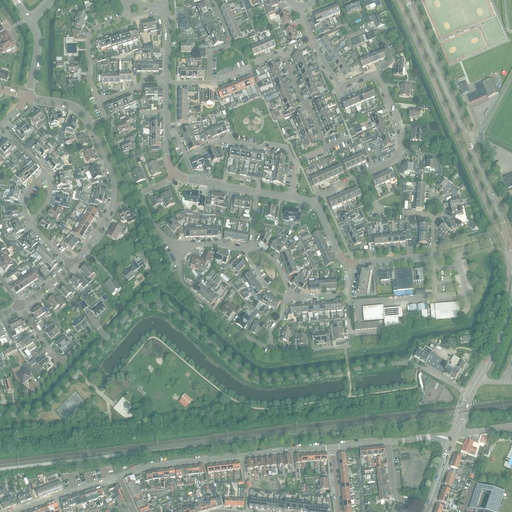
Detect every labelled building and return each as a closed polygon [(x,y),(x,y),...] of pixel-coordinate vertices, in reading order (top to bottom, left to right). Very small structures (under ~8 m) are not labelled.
[(252,9),(248,0),(243,0),(247,11),(249,10),(250,10),(252,9)] [(276,0),(271,0),(268,1),(270,5),(265,7),(268,13),(274,11),(272,7),(278,5),(276,0)] [(348,13),(360,7),(356,0),(355,0),(344,5),(348,13)] [(363,0),(366,6),(369,5),(370,9),(380,5),(378,0),(363,0)] [(196,7),(198,12),(207,8),(205,3),(199,5),(198,3),(191,5),(192,8),(196,7)] [(220,8),(223,14),(231,10),(229,5),(220,8)] [(337,5),(331,8),(334,15),(340,13),(337,5)] [(207,8),(198,12),(200,17),(209,13),(207,8)] [(331,8),(325,10),(328,17),(334,15),(331,8)] [(231,10),(223,14),(225,19),(233,16),(231,10)] [(325,10),(319,13),(322,20),(328,17),(325,10)] [(278,15),(281,20),(290,16),(288,11),(283,13),(282,11),(275,13),(276,16),(278,15)] [(80,12),(76,18),(78,19),(83,22),(87,16),(80,12)] [(209,13),(200,17),(202,22),(211,18),(209,13)] [(319,13),(314,15),(314,17),(311,18),(314,26),(320,23),(319,21),(322,20),(319,13)] [(377,14),(372,16),(368,17),(371,23),(375,22),(377,28),(384,25),(380,16),(378,17),(377,14)] [(186,31),(191,29),(185,15),(179,15),(180,29),(185,29),(186,31)] [(233,16),(225,19),(227,25),(236,21),(233,16)] [(290,16),(281,20),(283,25),(281,26),(282,29),(288,26),(287,23),(292,22),(290,16)] [(78,19),(76,18),(75,20),(77,21),(75,24),(82,28),(85,23),(83,22),(78,19)] [(211,18),(202,22),(204,27),(213,23),(211,18)] [(155,20),(148,21),(150,30),(156,28),(157,31),(160,30),(159,24),(156,25),(155,20)] [(144,31),(148,30),(148,34),(151,33),(150,30),(148,21),(142,22),(143,27),(140,28),(141,33),(144,33),(144,31)] [(236,21),(227,25),(230,30),(238,27),(236,21)] [(213,23),(204,27),(206,32),(215,28),(213,23)] [(288,26),(282,29),(283,32),(285,31),(287,36),(296,32),(294,27),(289,29),(288,26)] [(238,27),(230,30),(232,36),(240,32),(238,27)] [(215,28),(206,32),(208,37),(219,32),(217,32),(215,28)] [(135,29),(129,31),(132,41),(138,39),(137,37),(140,36),(137,29),(135,30),(135,29)] [(129,31),(124,33),(127,42),(132,41),(129,31)] [(0,49),(2,53),(11,48),(12,49),(14,47),(14,46),(15,46),(10,38),(6,32),(0,35),(0,36),(0,37),(0,36),(0,49)] [(219,32),(208,37),(210,36),(212,41),(221,37),(219,32)] [(240,32),(232,36),(234,42),(243,38),(240,32)] [(296,32),(287,36),(285,37),(288,45),(295,42),(294,39),(299,37),(296,32)] [(117,45),(114,36),(114,34),(108,36),(112,47),(117,45)] [(119,34),(114,36),(117,45),(122,44),(119,34)] [(108,36),(103,37),(106,47),(111,45),(112,47),(108,36)] [(106,47),(103,37),(98,39),(101,49),(106,47)] [(221,37),(212,41),(214,46),(223,42),(221,37)] [(319,42),(323,47),(329,43),(326,37),(319,42)] [(73,55),(77,55),(77,49),(76,50),(76,43),(73,43),(72,38),(65,38),(66,47),(67,47),(67,54),(73,54),(73,55)] [(272,38),(266,41),(270,49),(276,47),(272,38)] [(191,46),(195,46),(195,41),(187,41),(187,44),(181,44),(181,52),(191,52),(191,46)] [(266,41),(261,43),(264,51),(270,49),(266,41)] [(261,43),(255,45),(259,53),(264,51),(261,43)] [(329,43),(323,47),(327,52),(333,48),(337,45),(335,43),(332,46),(329,43)] [(259,53),(255,45),(250,47),(253,56),(259,53)] [(333,48),(327,52),(330,57),(337,53),(333,48)] [(383,51),(377,53),(380,61),(386,58),(383,51)] [(292,57),(294,62),(303,58),(301,53),(292,57)] [(337,53),(330,57),(334,63),(340,58),(337,53)] [(377,53),(371,56),(374,63),(380,61),(377,53)] [(361,56),(362,59),(359,60),(362,68),(368,65),(365,58),(364,55),(361,56)] [(371,56),(365,58),(368,65),(374,63),(371,56)] [(303,58),(294,62),(296,67),(305,63),(303,58)] [(340,58),(334,63),(337,68),(344,63),(340,58)] [(404,62),(404,61),(403,58),(396,60),(398,64),(398,66),(395,66),(394,75),(402,76),(403,67),(404,62)] [(133,69),(137,69),(137,72),(142,72),(142,60),(139,60),(139,63),(137,63),(137,61),(133,61),(133,69)] [(156,61),(156,63),(153,63),(153,72),(159,72),(159,69),(162,69),(162,61),(156,61)] [(265,66),(268,72),(277,69),(275,63),(275,64),(274,61),(267,64),(268,65),(265,66)] [(305,63),(296,67),(298,72),(309,68),(309,67),(307,68),(305,63)] [(344,63),(337,68),(341,73),(348,68),(344,63)] [(69,73),(70,76),(80,76),(80,69),(77,69),(77,66),(68,66),(68,73),(69,73)] [(187,78),(186,69),(183,69),(183,67),(177,67),(177,75),(180,75),(181,78),(187,78)] [(2,69),(0,68),(0,79),(6,81),(7,81),(7,79),(8,79),(8,76),(8,74),(8,73),(8,74),(1,72),(2,69)] [(309,68),(298,72),(299,71),(301,76),(311,73),(309,68)] [(348,68),(341,73),(345,78),(351,73),(348,68)] [(277,69),(268,72),(270,77),(280,74),(277,69)] [(311,73),(301,76),(303,81),(313,77),(311,73)] [(280,74),(270,77),(272,82),(282,79),(280,74)] [(80,76),(70,76),(70,79),(68,79),(68,86),(78,86),(78,82),(80,82),(80,76)] [(313,77),(303,81),(306,86),(315,82),(313,77)] [(482,82),(482,83),(487,96),(488,97),(499,93),(492,78),(482,82)] [(282,79),(272,82),(274,88),(276,87),(285,83),(284,84),(282,79)] [(315,82),(306,86),(308,91),(317,87),(315,82)] [(462,94),(470,91),(466,82),(459,85),(462,94)] [(285,83),(276,87),(278,92),(287,88),(285,83)] [(487,96),(482,83),(481,83),(475,86),(478,92),(467,97),(470,103),(485,97),(487,96)] [(412,89),(412,86),(402,85),(400,96),(409,96),(410,89),(412,89)] [(227,87),(224,88),(229,98),(233,96),(232,94),(229,86),(227,87)] [(151,98),(151,87),(145,87),(145,92),(142,92),(142,98),(145,98),(145,95),(149,95),(149,99),(151,99),(151,98)] [(151,87),(151,98),(154,98),(154,95),(158,95),(158,98),(162,98),(162,89),(158,89),(158,87),(151,87)] [(317,87),(308,91),(310,96),(312,95),(314,98),(320,96),(319,93),(317,87)] [(229,98),(224,88),(223,88),(223,89),(220,90),(221,93),(218,94),(221,101),(229,98)] [(287,88),(278,92),(280,97),(289,93),(287,88)] [(371,88),(366,90),(370,99),(375,97),(371,88)] [(366,90),(361,92),(365,101),(367,106),(369,105),(367,100),(370,99),(366,90)] [(213,102),(213,92),(206,92),(206,94),(201,94),(201,103),(204,103),(204,102),(213,102)] [(361,92),(356,94),(360,103),(365,101),(361,92)] [(289,93),(280,97),(282,102),(292,98),(289,93)] [(356,94),(351,96),(356,108),(361,106),(360,103),(356,94)] [(130,95),(125,97),(129,106),(134,104),(134,102),(136,101),(134,95),(131,96),(130,95)] [(351,96),(346,98),(350,107),(355,105),(356,108),(351,96)] [(125,97),(120,99),(124,108),(129,106),(125,97)] [(292,98),(282,102),(284,107),(294,103),(292,98)] [(312,105),(314,110),(324,106),(320,98),(314,100),(315,103),(312,105)] [(350,107),(346,98),(341,100),(345,110),(350,107)] [(120,99),(115,101),(119,111),(124,108),(120,99)] [(115,101),(110,103),(114,113),(119,111),(115,101)] [(114,113),(110,103),(105,105),(109,115),(114,113)] [(294,103),(284,107),(286,112),(287,112),(288,115),(295,112),(294,109),(296,108),(294,103)] [(324,106),(314,110),(316,115),(326,111),(324,106)] [(420,118),(421,111),(423,111),(424,107),(418,106),(417,110),(410,109),(409,117),(420,118)] [(30,118),(35,124),(41,120),(41,121),(45,118),(39,109),(35,112),(36,113),(30,118)] [(331,109),(326,111),(316,115),(319,120),(328,116),(327,113),(332,110),(331,109)] [(49,113),(52,123),(58,122),(57,120),(62,119),(61,112),(56,114),(55,112),(49,113)] [(300,112),(293,115),(294,118),(292,119),(294,124),(303,120),(300,112)] [(376,113),(369,116),(371,119),(370,119),(372,124),(374,123),(383,119),(381,114),(377,116),(376,113)] [(328,116),(319,120),(321,125),(330,121),(328,116)] [(125,122),(130,120),(128,117),(121,120),(122,124),(116,126),(119,133),(128,129),(125,122)] [(64,124),(62,132),(65,133),(66,128),(74,131),(77,124),(76,124),(77,120),(70,118),(67,125),(64,124)] [(383,119),(374,123),(376,128),(385,124),(383,119)] [(150,120),(150,129),(159,129),(159,123),(157,123),(157,120),(150,120)] [(303,120),(294,124),(296,129),(306,125),(303,120)] [(217,123),(219,126),(222,134),(227,132),(226,129),(229,127),(226,121),(223,122),(223,121),(217,123)] [(330,121),(321,125),(323,130),(332,126),(330,121)] [(15,134),(17,135),(22,140),(25,137),(24,135),(30,129),(24,122),(16,130),(18,131),(15,134)] [(385,124),(376,128),(378,133),(387,129),(385,124)] [(306,125),(296,129),(298,134),(308,130),(306,125)] [(219,126),(213,128),(217,136),(222,134),(219,126)] [(332,126),(323,130),(325,135),(328,133),(330,136),(337,133),(336,130),(334,131),(332,126)] [(424,130),(425,127),(417,126),(417,129),(411,129),(410,140),(420,141),(421,129),(424,130)] [(181,130),(183,135),(192,132),(190,127),(181,130)] [(208,129),(205,130),(208,136),(210,135),(212,138),(217,136),(213,128),(208,130),(208,129)] [(387,129),(378,133),(379,135),(376,137),(377,139),(379,139),(380,138),(388,135),(389,134),(387,129)] [(308,130),(298,134),(300,139),(310,135),(308,130)] [(192,132),(183,135),(186,140),(194,137),(192,132)] [(77,138),(81,147),(88,144),(85,138),(86,138),(85,134),(77,138)] [(130,141),(133,139),(132,135),(125,138),(126,142),(120,145),(123,152),(133,148),(130,141)] [(310,135),(300,139),(302,144),(312,140),(310,135)] [(380,138),(379,139),(381,144),(390,140),(388,135),(380,138)] [(196,136),(194,137),(186,140),(188,145),(196,142),(198,141),(196,136)] [(34,149),(38,153),(45,146),(43,144),(45,142),(41,138),(36,143),(38,145),(34,149)] [(6,140),(2,144),(8,150),(10,149),(12,151),(16,147),(11,142),(9,144),(6,140)] [(312,140),(302,144),(305,149),(314,145),(312,140)] [(390,140),(381,144),(383,148),(381,149),(382,152),(389,149),(388,146),(392,145),(390,140)] [(159,141),(150,141),(150,147),(151,147),(151,150),(157,150),(157,147),(159,147),(159,141)] [(196,142),(188,145),(190,150),(198,147),(196,142)] [(45,146),(38,153),(42,157),(46,153),(48,155),(53,150),(49,146),(47,148),(45,146)] [(79,151),(81,154),(84,153),(88,162),(95,159),(92,153),(93,153),(91,150),(88,151),(87,148),(79,151)] [(208,152),(209,155),(206,156),(208,161),(211,159),(212,161),(220,158),(221,158),(224,157),(220,149),(215,151),(215,149),(208,152)] [(360,154),(358,156),(361,163),(366,161),(365,157),(368,156),(365,149),(359,152),(360,154)] [(46,161),(49,166),(57,160),(55,158),(57,156),(54,152),(48,156),(50,158),(46,161)] [(358,156),(353,158),(356,166),(361,163),(358,156)] [(207,170),(210,168),(208,162),(204,163),(202,157),(191,161),(194,169),(204,165),(207,170)] [(353,158),(348,160),(351,168),(356,166),(353,158)] [(351,168),(348,160),(347,160),(347,159),(345,160),(345,161),(343,162),(346,170),(351,168)] [(57,160),(49,166),(53,170),(57,167),(59,169),(65,165),(62,160),(58,162),(57,160)] [(152,176),(161,173),(156,162),(153,163),(152,160),(144,163),(145,166),(148,165),(152,176)] [(424,169),(430,169),(431,160),(424,160),(424,162),(421,162),(421,170),(424,170),(424,169)] [(431,160),(430,169),(436,170),(435,171),(436,171),(436,174),(439,175),(440,164),(437,163),(437,160),(431,160)] [(36,167),(33,163),(31,161),(27,165),(35,173),(38,169),(36,167)] [(401,168),(399,167),(397,168),(399,173),(401,174),(404,174),(404,172),(410,173),(411,164),(404,163),(404,166),(401,166),(401,168)] [(411,164),(410,173),(410,175),(416,176),(416,175),(420,175),(420,171),(420,167),(417,167),(417,164),(411,164)] [(26,165),(23,168),(31,177),(35,173),(27,165),(26,165)] [(89,172),(91,175),(100,171),(99,169),(98,165),(92,168),(91,165),(84,168),(86,173),(87,172),(89,172)] [(340,165),(335,167),(339,175),(344,173),(340,165)] [(335,167),(330,169),(334,177),(339,175),(335,167)] [(23,173),(21,174),(27,180),(31,177),(23,168),(21,170),(23,173)] [(135,183),(145,179),(141,169),(131,173),(135,183)] [(330,169),(325,172),(329,179),(334,177),(330,169)] [(15,175),(18,178),(23,184),(27,180),(21,174),(18,171),(15,175)] [(56,176),(56,181),(66,180),(68,180),(66,180),(65,177),(68,177),(68,171),(61,172),(61,175),(56,176)] [(100,171),(91,175),(92,178),(90,180),(89,180),(91,184),(98,182),(97,179),(103,176),(101,173),(100,171)] [(391,171),(386,173),(389,181),(394,178),(395,179),(397,178),(394,172),(392,173),(391,171)] [(325,172),(320,174),(324,182),(329,179),(325,172)] [(386,173),(381,175),(384,183),(389,181),(386,173)] [(511,186),(511,173),(503,177),(508,188),(511,186)] [(320,174),(316,176),(319,184),(324,182),(320,174)] [(381,175),(376,177),(380,185),(384,183),(381,175)] [(437,185),(442,189),(447,183),(443,179),(444,178),(441,175),(436,181),(438,183),(437,185)] [(319,184),(316,176),(310,178),(314,186),(319,184)] [(380,185),(376,177),(371,180),(374,187),(380,185)] [(66,180),(56,181),(57,186),(62,186),(62,189),(69,188),(68,180),(66,180)] [(447,183),(442,189),(447,194),(449,191),(451,193),(456,187),(453,185),(452,186),(447,183)] [(11,191),(10,193),(19,196),(20,190),(16,189),(16,186),(10,184),(8,190),(11,191)] [(94,186),(92,193),(92,195),(95,196),(103,198),(104,193),(100,192),(101,187),(100,184),(94,186)] [(358,187),(353,190),(356,198),(361,195),(358,187)] [(353,190),(348,192),(351,200),(356,198),(353,190)] [(187,192),(186,199),(183,198),(182,201),(182,202),(183,203),(184,203),(189,204),(189,201),(200,203),(199,206),(203,207),(205,198),(201,197),(200,199),(197,198),(198,192),(195,191),(194,193),(187,192)] [(3,197),(6,198),(5,201),(12,202),(13,200),(17,201),(19,196),(10,193),(4,192),(3,197)] [(167,208),(175,204),(169,192),(158,198),(157,197),(151,200),(154,207),(160,204),(160,203),(164,202),(167,208)] [(348,192),(343,194),(346,202),(351,200),(348,192)] [(68,196),(57,194),(55,201),(62,203),(61,206),(69,208),(69,204),(67,204),(68,196)] [(214,206),(217,206),(219,195),(212,194),(212,199),(208,198),(207,204),(211,205),(211,202),(214,202),(214,206)] [(343,194),(338,196),(341,204),(346,202),(343,194)] [(219,195),(217,206),(223,207),(227,208),(228,202),(224,201),(225,196),(219,195)] [(449,200),(451,206),(460,204),(459,202),(460,201),(460,199),(460,198),(459,195),(452,196),(452,199),(449,200)] [(95,196),(94,199),(91,198),(90,203),(97,205),(97,202),(102,203),(103,198),(95,196)] [(338,196),(333,199),(336,206),(341,204),(338,196)] [(234,206),(239,207),(241,198),(235,197),(235,200),(232,199),(230,211),(233,212),(234,206)] [(336,206),(333,199),(328,201),(331,209),(336,206)] [(460,204),(451,206),(452,212),(455,212),(456,215),(463,213),(462,209),(461,210),(460,204)] [(88,206),(86,210),(88,212),(95,216),(98,212),(88,206)] [(278,219),(280,209),(275,208),(275,207),(268,206),(267,216),(275,217),(275,218),(278,219)] [(52,208),(48,214),(56,219),(60,214),(60,213),(62,210),(56,207),(54,209),(52,208)] [(4,214),(5,220),(13,219),(12,216),(18,215),(17,208),(6,209),(7,214),(4,214)] [(127,220),(134,217),(131,210),(128,212),(127,209),(119,213),(121,220),(122,220),(123,222),(126,220),(127,220)] [(299,222),(301,214),(297,213),(298,210),(294,209),(294,210),(286,209),(285,218),(296,219),(295,222),(299,222)] [(88,212),(85,216),(92,221),(95,216),(88,212),(86,210),(85,210),(88,212)] [(341,217),(344,223),(351,220),(356,218),(355,215),(350,217),(348,214),(341,217)] [(83,215),(80,219),(90,225),(92,221),(85,216),(83,215)] [(167,225),(170,229),(177,223),(173,219),(174,218),(173,217),(166,220),(169,223),(167,225)] [(44,219),(40,224),(47,230),(49,227),(52,230),(56,224),(48,218),(46,221),(44,219)] [(449,219),(444,224),(450,230),(454,227),(455,228),(458,226),(462,222),(455,218),(453,220),(451,222),(449,219)] [(80,219),(78,223),(87,229),(90,225),(80,219)] [(351,220),(344,223),(346,229),(354,226),(356,225),(355,222),(352,223),(351,220)] [(7,224),(10,229),(11,232),(13,230),(21,226),(19,221),(14,223),(13,221),(7,224)] [(75,227),(77,229),(85,233),(87,229),(78,223),(75,227)] [(123,234),(127,227),(121,223),(119,227),(114,223),(110,229),(111,230),(107,235),(112,238),(113,236),(116,238),(120,232),(123,234)] [(177,223),(170,229),(174,233),(176,231),(180,235),(183,227),(181,227),(177,223)] [(354,226),(346,229),(349,235),(356,232),(361,229),(365,228),(368,227),(367,224),(360,227),(355,229),(354,226)] [(450,230),(444,224),(439,228),(441,230),(438,232),(443,238),(446,235),(445,234),(450,230)] [(215,228),(212,228),(212,237),(218,237),(218,234),(221,234),(221,226),(218,227),(218,225),(214,225),(215,228)] [(13,230),(11,232),(16,240),(21,235),(20,233),(24,230),(21,226),(13,230)] [(183,227),(180,235),(185,235),(185,238),(190,238),(190,229),(190,226),(187,226),(188,229),(185,229),(183,227)] [(266,245),(270,235),(264,233),(266,228),(262,226),(259,234),(262,236),(259,242),(266,245)] [(85,233),(77,229),(75,233),(82,238),(85,233)] [(312,235),(315,240),(322,237),(320,231),(312,235)] [(70,238),(68,240),(75,246),(78,242),(75,239),(77,236),(71,232),(68,236),(70,238)] [(356,232),(349,235),(351,241),(359,237),(363,235),(362,233),(358,235),(356,232)] [(370,235),(371,243),(374,243),(374,245),(380,244),(379,232),(376,232),(377,236),(373,237),(373,235),(372,235),(370,235)] [(24,244),(26,246),(33,239),(29,234),(25,238),(23,236),(18,241),(22,246),(24,244)] [(322,237),(315,240),(317,245),(325,242),(322,237)] [(359,237),(351,241),(354,246),(363,243),(362,240),(360,240),(359,237)] [(419,237),(419,243),(417,243),(417,246),(420,246),(420,243),(427,243),(427,237),(419,237)] [(33,239),(26,246),(29,248),(27,250),(31,254),(36,249),(33,247),(37,243),(33,239)] [(75,246),(68,240),(67,242),(64,240),(61,244),(66,249),(68,247),(72,250),(75,246)] [(270,247),(275,250),(280,243),(275,240),(270,247)] [(325,242),(317,245),(319,251),(327,247),(325,242)] [(280,243),(275,250),(279,254),(284,247),(280,243)] [(41,246),(35,252),(33,254),(37,258),(39,256),(45,250),(41,246)] [(327,247),(319,251),(321,256),(329,252),(327,247)] [(0,263),(0,264),(1,266),(10,260),(8,256),(10,255),(7,250),(1,254),(3,257),(0,259),(0,263)] [(45,250),(39,256),(43,259),(49,254),(45,250)] [(225,263),(229,255),(225,253),(225,254),(219,251),(215,259),(225,263)] [(210,262),(212,255),(205,252),(203,258),(195,255),(191,264),(199,267),(199,268),(204,270),(207,261),(210,262)] [(281,255),(283,260),(291,257),(289,252),(281,255)] [(329,252),(321,256),(324,261),(332,257),(329,252)] [(49,254),(43,259),(41,262),(44,265),(47,263),(52,257),(49,254)] [(52,257),(47,263),(50,267),(47,270),(50,272),(58,264),(55,262),(56,261),(52,257)] [(231,266),(237,272),(235,274),(237,276),(239,273),(238,272),(245,265),(240,260),(239,261),(235,257),(228,264),(231,267),(231,266)] [(291,257),(283,260),(285,265),(293,262),(291,257)] [(332,257),(324,261),(326,266),(334,263),(332,257)] [(10,260),(1,266),(3,268),(2,268),(4,271),(10,267),(12,270),(18,266),(15,261),(12,263),(10,260)] [(124,271),(126,272),(123,275),(128,281),(135,276),(133,273),(140,267),(144,264),(141,260),(137,264),(135,261),(131,265),(133,267),(130,269),(127,271),(126,269),(124,271)] [(293,262),(285,265),(287,270),(295,267),(293,262)] [(83,277),(89,284),(92,281),(89,278),(94,273),(86,264),(80,270),(85,275),(83,277)] [(295,267),(287,270),(289,275),(297,272),(295,267)] [(369,269),(369,271),(361,270),(357,292),(367,294),(370,273),(372,274),(374,295),(376,295),(374,268),(369,269)] [(415,281),(424,281),(423,268),(414,269),(415,281)] [(393,291),(413,289),(411,269),(395,271),(396,281),(392,281),(393,291)] [(33,272),(31,274),(29,271),(27,273),(29,275),(33,282),(38,279),(33,272)] [(389,279),(392,279),(391,271),(380,272),(380,274),(380,277),(381,276),(381,281),(389,280),(389,279)] [(33,282),(29,275),(27,273),(23,276),(24,278),(29,285),(33,282)] [(250,273),(243,278),(241,279),(245,284),(247,283),(254,277),(250,273)] [(293,283),(297,286),(302,279),(304,277),(305,276),(303,274),(300,278),(298,276),(293,283)] [(29,285),(24,278),(23,276),(21,276),(19,278),(19,279),(25,288),(29,285)] [(70,281),(77,289),(80,285),(83,288),(88,284),(83,279),(80,281),(76,276),(70,281)] [(254,277),(247,283),(250,287),(257,282),(254,277)] [(302,279),(297,286),(302,290),(307,283),(304,281),(306,279),(304,277),(302,279)] [(15,282),(16,284),(20,291),(25,288),(19,279),(15,282)] [(105,284),(112,294),(115,292),(114,291),(117,289),(118,290),(121,288),(116,281),(113,283),(111,280),(105,284)] [(195,290),(199,294),(205,287),(200,284),(201,283),(200,281),(194,286),(196,288),(195,290)] [(20,291),(16,284),(15,282),(14,282),(8,286),(12,290),(13,289),(16,294),(20,291)] [(257,282),(250,287),(253,291),(260,286),(257,282)] [(59,291),(66,298),(71,293),(73,294),(76,291),(71,286),(68,288),(65,286),(59,291)] [(263,291),(260,286),(253,291),(258,299),(261,296),(259,294),(263,291)] [(205,287),(199,294),(203,298),(209,291),(205,287)] [(209,291),(203,298),(207,301),(213,295),(209,291)] [(266,293),(264,298),(261,296),(258,299),(257,300),(266,305),(267,304),(271,296),(266,293)] [(213,295),(207,301),(211,305),(214,302),(216,304),(221,298),(217,294),(215,297),(213,295)] [(47,301),(54,310),(59,306),(61,308),(66,304),(59,296),(56,299),(54,296),(47,301)] [(271,296),(267,304),(271,306),(276,299),(271,296)] [(276,299),(271,306),(276,309),(281,302),(276,299)] [(83,301),(79,303),(84,310),(88,308),(83,301)] [(100,302),(90,311),(96,317),(106,309),(100,302)] [(433,305),(430,305),(431,320),(439,319),(440,319),(460,318),(459,311),(459,303),(458,303),(433,305)] [(237,315),(242,309),(238,306),(236,309),(232,305),(230,307),(227,304),(222,311),(229,317),(234,312),(237,315)] [(41,305),(36,309),(41,316),(43,314),(46,318),(51,314),(47,308),(44,310),(41,305)] [(364,321),(384,320),(385,330),(399,329),(398,319),(403,318),(402,308),(383,310),(383,306),(363,308),(364,316),(364,321)] [(41,316),(36,309),(31,312),(34,316),(31,318),(36,325),(41,321),(38,318),(41,316)] [(250,324),(255,317),(251,315),(249,318),(241,313),(235,323),(244,328),(248,322),(250,324)] [(85,324),(88,322),(83,316),(78,320),(79,320),(73,326),(78,332),(83,327),(84,328),(86,326),(85,324)] [(19,318),(14,321),(18,330),(23,327),(24,329),(27,327),(25,322),(22,323),(19,318)] [(18,330),(14,321),(9,323),(11,328),(8,330),(12,337),(17,335),(15,331),(18,330)] [(265,331),(269,324),(265,322),(264,326),(255,322),(250,332),(259,336),(262,330),(265,331)] [(46,332),(51,339),(59,333),(54,328),(56,326),(53,323),(46,327),(49,330),(46,332)] [(0,339),(5,336),(7,341),(10,339),(7,332),(4,333),(1,327),(0,327),(0,339)] [(293,336),(295,328),(292,327),(291,332),(284,330),(281,339),(288,341),(290,335),(293,336)] [(336,340),(344,339),(342,328),(334,328),(336,340)] [(321,344),(320,333),(315,334),(314,330),(311,331),(312,338),(315,338),(316,344),(321,344)] [(325,332),(320,333),(321,344),(327,343),(326,337),(329,337),(328,330),(325,331),(325,332)] [(55,344),(60,350),(69,342),(64,336),(67,334),(65,331),(60,335),(62,338),(55,344)] [(306,345),(306,335),(298,335),(298,334),(295,334),(295,340),(298,340),(298,345),(306,345)] [(29,336),(17,344),(22,350),(25,347),(29,352),(36,347),(30,340),(31,339),(29,336)] [(4,354),(5,356),(17,349),(16,347),(4,354)] [(422,352),(418,349),(414,356),(420,360),(423,355),(425,357),(426,354),(429,349),(425,347),(422,352)] [(423,355),(420,360),(425,363),(429,356),(431,354),(432,351),(429,349),(426,354),(425,357),(423,355)] [(433,355),(431,354),(429,356),(425,363),(427,364),(433,355)] [(435,356),(433,355),(427,364),(430,366),(435,356)] [(457,364),(460,359),(454,355),(450,362),(451,363),(450,365),(447,363),(441,373),(442,374),(443,373),(450,377),(454,370),(452,369),(455,365),(456,366),(457,364)] [(36,363),(41,369),(49,362),(44,356),(38,361),(36,358),(29,363),(32,366),(36,363)] [(438,358),(435,356),(430,366),(432,367),(438,358)] [(440,359),(438,358),(432,367),(434,369),(440,359)] [(442,361),(440,359),(434,369),(437,370),(442,361)] [(437,370),(437,371),(439,372),(445,362),(442,361),(437,370)] [(16,374),(22,383),(24,381),(25,382),(31,378),(27,371),(30,370),(26,362),(23,364),(25,369),(16,374)] [(447,363),(445,362),(439,372),(441,373),(447,363)] [(454,370),(450,377),(454,379),(458,372),(456,371),(458,368),(456,366),(454,370)] [(7,392),(13,390),(9,378),(7,378),(8,381),(4,382),(7,392)] [(189,403),(192,400),(185,394),(182,397),(189,403)] [(128,410),(132,406),(127,402),(124,406),(128,410)] [(470,450),(474,451),(476,452),(477,449),(471,447),(473,442),(477,443),(478,440),(472,438),(471,441),(467,439),(465,445),(464,445),(462,451),(469,453),(470,450)] [(291,455),(283,456),(284,466),(289,466),(290,471),(293,471),(291,455)] [(454,455),(452,461),(459,464),(460,460),(464,462),(465,459),(454,455)] [(246,465),(245,465),(246,474),(248,473),(248,469),(253,468),(252,460),(246,461),(246,465)] [(459,464),(452,461),(450,467),(457,469),(456,472),(462,474),(463,469),(458,467),(459,464)] [(204,466),(198,466),(199,475),(203,474),(204,481),(206,481),(205,470),(204,470),(204,466)] [(153,489),(152,472),(146,473),(143,474),(143,479),(144,482),(150,481),(151,486),(152,489),(153,489)] [(448,473),(446,479),(457,483),(458,480),(454,479),(455,475),(448,473)] [(125,479),(127,485),(134,482),(140,480),(142,479),(141,476),(135,479),(134,476),(125,479)] [(318,477),(315,477),(315,481),(319,480),(320,485),(328,484),(327,479),(324,479),(324,477),(318,477)] [(457,483),(446,479),(444,484),(451,486),(452,484),(460,486),(460,487),(463,488),(464,485),(460,484),(457,483)] [(60,482),(54,484),(56,491),(62,489),(60,482)] [(134,482),(127,485),(130,490),(137,488),(139,487),(137,484),(136,485),(134,482)] [(54,484),(48,487),(50,494),(56,491),(54,484)] [(113,491),(114,493),(122,490),(119,484),(114,487),(115,490),(113,491)] [(320,490),(319,491),(319,493),(325,493),(325,490),(328,490),(328,484),(320,485),(320,490)] [(491,494),(485,511),(497,511),(504,493),(477,484),(469,508),(477,510),(483,492),(491,494)] [(48,487),(42,489),(45,496),(50,494),(48,487)] [(101,487),(95,489),(98,499),(101,506),(103,505),(101,497),(104,496),(101,487)] [(137,488),(130,490),(133,498),(142,494),(141,491),(139,492),(137,488)] [(442,488),(440,494),(447,496),(448,493),(451,494),(452,491),(442,488)] [(45,496),(42,489),(36,491),(38,498),(45,496)] [(95,489),(90,491),(93,501),(95,500),(97,500),(98,499),(95,489)] [(212,490),(213,493),(214,500),(217,507),(223,506),(220,498),(218,499),(215,489),(212,490)] [(122,490),(114,493),(113,494),(114,497),(111,498),(112,501),(115,499),(124,495),(122,490)] [(25,491),(22,492),(26,501),(32,499),(29,492),(26,493),(25,491)] [(90,491),(84,493),(87,503),(93,501),(90,491)] [(26,501),(22,492),(19,493),(20,495),(17,496),(20,503),(26,501)] [(84,493),(78,494),(82,505),(87,503),(84,493)] [(73,496),(76,505),(77,506),(82,505),(78,494),(73,496)] [(142,494),(133,498),(136,504),(142,501),(144,500),(141,495),(142,494)] [(448,497),(447,496),(440,494),(438,501),(450,505),(451,502),(447,501),(448,497)] [(124,495),(115,499),(118,505),(116,506),(117,508),(128,503),(124,495)] [(9,496),(6,497),(10,507),(16,504),(13,497),(10,498),(9,496)] [(73,496),(66,498),(69,508),(70,511),(72,511),(71,506),(76,505),(73,496)] [(10,507),(6,497),(3,498),(4,500),(0,502),(3,509),(10,507)] [(211,497),(208,497),(209,500),(212,509),(217,507),(214,500),(212,500),(211,497)] [(69,508),(66,498),(60,500),(63,510),(69,508)] [(142,501),(136,504),(138,509),(149,505),(149,504),(148,502),(144,503),(142,501)] [(59,511),(55,502),(47,505),(49,511),(59,511)] [(304,502),(303,511),(309,511),(311,505),(311,503),(304,502)] [(128,503),(117,508),(118,511),(122,511),(123,511),(130,508),(128,503)]
